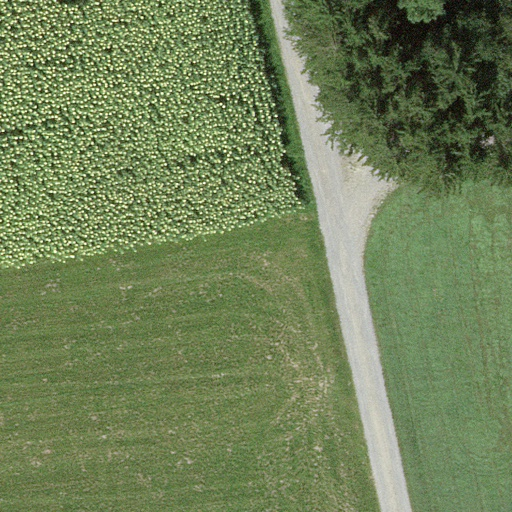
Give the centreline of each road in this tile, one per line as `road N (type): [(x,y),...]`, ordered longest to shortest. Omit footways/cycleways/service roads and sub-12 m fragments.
road 1 (track): [(511,152),(415,171),(351,204),(408,511)]
road 2 (track): [(299,0),(351,204)]
